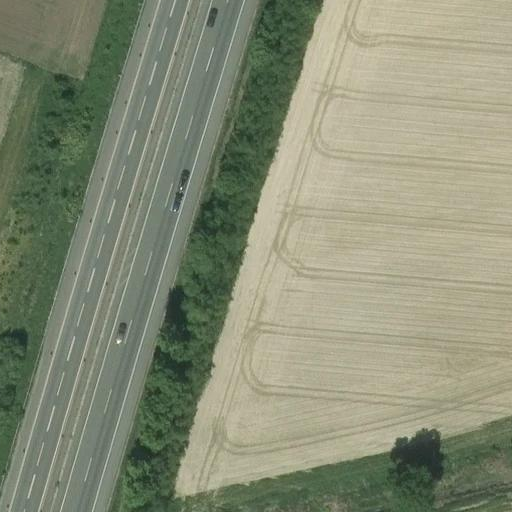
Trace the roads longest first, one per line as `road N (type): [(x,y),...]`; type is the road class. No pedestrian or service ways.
road 1 (motorway): [(180,0),(28,511)]
road 2 (motorway): [(75,511),(226,0)]
